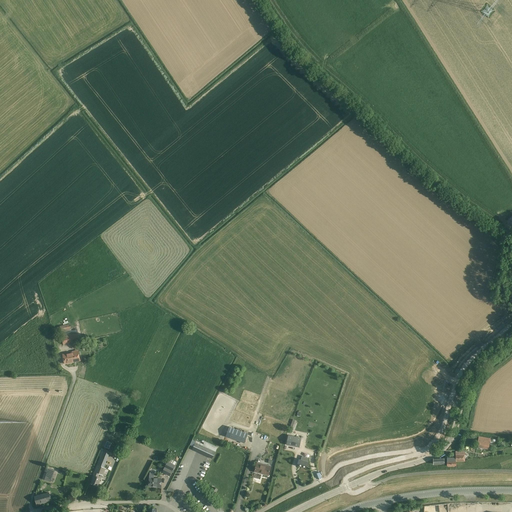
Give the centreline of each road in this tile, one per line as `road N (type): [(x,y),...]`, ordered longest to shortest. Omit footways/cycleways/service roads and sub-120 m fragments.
road 1 (unclassified): [(260,511),(343,463),(417,449),(424,459)]
road 2 (unclassified): [(511,490),(414,495),(344,511)]
road 3 (tertiary): [(424,459),(449,441),(474,371),(511,336)]
road 4 (unclassified): [(35,511),(153,501),(178,511)]
road 5 (unclassified): [(30,511),(72,372)]
road 6 (tertiary): [(291,511),(424,459)]
